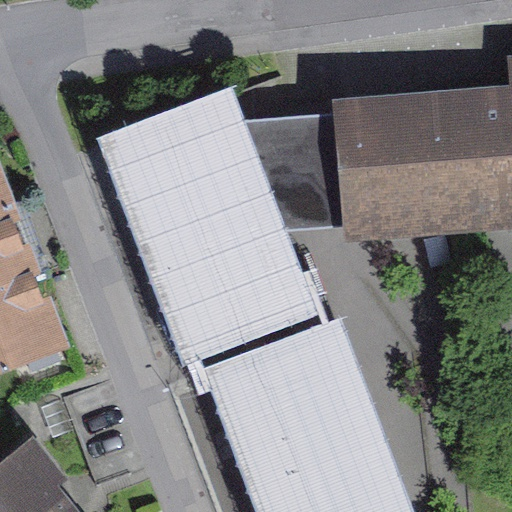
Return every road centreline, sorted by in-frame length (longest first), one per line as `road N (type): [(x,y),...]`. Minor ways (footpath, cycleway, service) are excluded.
road 1 (residential): [(183,511),(0,61)]
road 2 (residential): [(164,30),(428,0)]
road 3 (residential): [(0,50),(164,30)]
